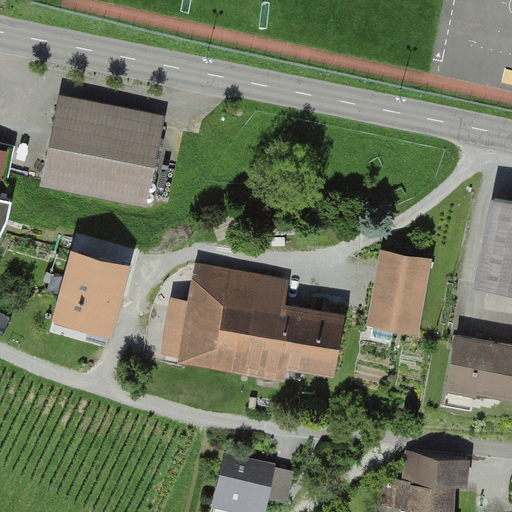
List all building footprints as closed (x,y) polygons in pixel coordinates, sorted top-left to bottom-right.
[(160,116),(56,94),(39,176),(143,198),(160,116)] [(0,141),(0,176),(4,177),(10,143),(0,141)] [(0,233),(6,221),(10,201),(0,198),(0,233)] [(511,203),(489,200),(473,287),(511,294),(511,203)] [(133,268),(73,249),(50,320),(116,338),(133,268)] [(431,261),(380,251),(365,324),(416,335),(431,261)] [(198,267),(183,353),(325,377),(336,311),(288,303),(291,283),(198,267)] [(511,351),(454,342),(446,388),(511,399),(511,351)] [(259,511),(270,467),(222,455),(209,509),(221,511),(259,511)] [(452,511),(452,488),(401,488),(400,511),(452,511)]
